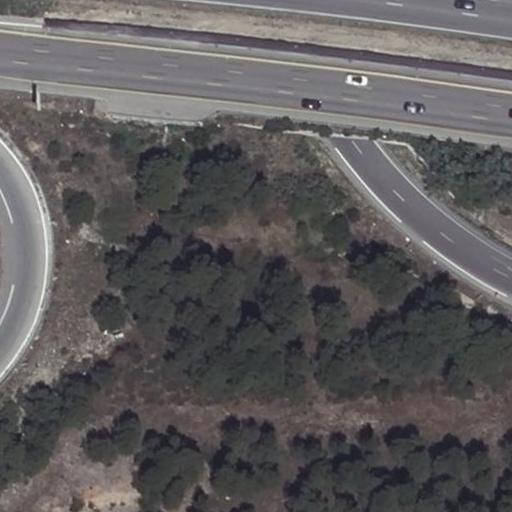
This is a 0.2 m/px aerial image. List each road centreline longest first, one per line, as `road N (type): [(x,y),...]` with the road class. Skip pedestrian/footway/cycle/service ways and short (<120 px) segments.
road 1 (motorway): [(0,55),(511,109)]
road 2 (motorway): [(262,0),(357,143),(409,204),(511,276)]
road 3 (motorway): [(0,162),(29,232),(30,278),(21,314),(0,345)]
road 4 (motorway): [(511,19),(363,0)]
